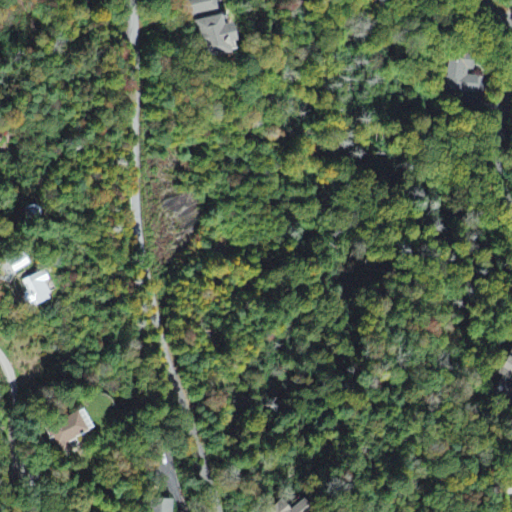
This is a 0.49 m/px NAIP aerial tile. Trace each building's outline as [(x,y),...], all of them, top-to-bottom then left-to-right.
[(216,12),(213,0),(185,0),(183,1),(187,19),(216,12)] [(229,26),(220,28),(218,18),(192,23),(198,51),(206,49),(208,61),(229,56),(227,47),(233,45),(229,26)] [(482,97),(483,79),(469,78),(471,59),(441,58),(439,94),(482,97)] [(53,301),(41,274),(21,283),(33,310),(53,301)] [(511,384),(511,355),(504,352),(493,376),(511,384)] [(85,436),(78,417),(45,430),(55,457),(69,452),(66,443),(85,436)] [(511,495),(511,482),(497,487),(500,499),(511,495)] [(311,511),(302,501),(289,511),(282,504),(272,511),(311,511)] [(169,511),(170,502),(142,502),(142,511),(169,511)]
